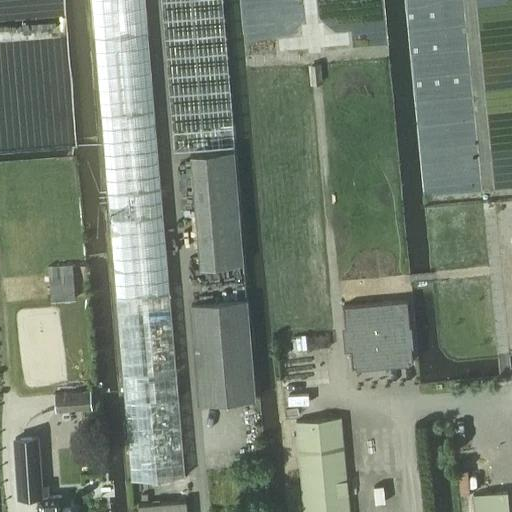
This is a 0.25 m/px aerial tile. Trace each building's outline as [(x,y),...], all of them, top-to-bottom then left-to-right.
[(185,473),(157,98),(148,0),(94,0),(132,478),(185,473)] [(191,154),(200,267),(244,264),(234,151),(191,154)] [(511,205),(496,207),(510,351),(511,350),(511,205)] [(48,266),(50,285),(51,301),(75,299),(74,283),(72,264),(48,266)] [(192,304),(200,405),(255,400),(247,300),(192,304)] [(342,305),(346,349),(350,349),(352,365),(410,361),(409,345),(412,345),(410,324),(408,324),(406,300),(342,305)] [(52,392),(54,410),(90,407),(88,389),(52,392)] [(293,421),(301,511),(347,511),(339,417),(293,421)] [(37,510),(34,510),(34,511),(68,511),(68,508),(60,508),(60,495),(46,496),(45,487),(39,487),(36,437),(14,438),(18,497),(36,496),(37,510)] [(472,494),(473,511),(508,511),(506,491),(472,494)] [(185,511),(184,500),(136,504),(136,511),(185,511)]
